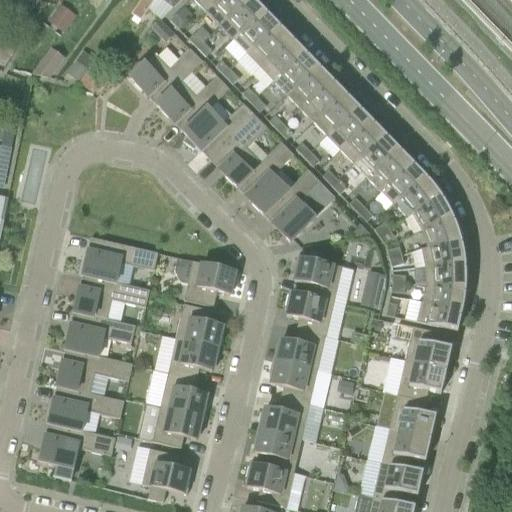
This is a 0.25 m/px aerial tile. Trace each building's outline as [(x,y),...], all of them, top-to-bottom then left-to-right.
[(143,0),(139,6),(131,17),(140,22),(147,13),(152,16),(162,3),(173,11),(184,0),(143,0)] [(193,0),(192,1),(206,15),(212,10),(222,0),(193,0)] [(222,0),(212,10),(225,24),(249,0),(222,0)] [(233,43),(263,14),(249,0),(225,24),(220,29),(233,43)] [(61,7),(49,23),(64,35),(76,18),(61,7)] [(263,14),(233,43),(247,57),(277,28),(263,14)] [(185,25),(176,16),(170,22),(179,32),(185,25)] [(25,36),(28,25),(14,21),(11,32),(25,36)] [(160,22),(151,31),(166,46),(174,37),(160,22)] [(290,41),(277,28),(247,57),(260,71),(290,41)] [(197,51),(204,45),(203,44),(211,37),(202,29),(189,42),(197,51)] [(17,41),(0,36),(0,54),(12,58),(17,41)] [(273,84),(303,55),(290,41),(260,71),(273,84)] [(204,45),(197,51),(206,60),(212,53),(204,45)] [(65,61),(51,51),(31,77),(50,82),(65,61)] [(154,57),(129,81),(141,93),(143,92),(158,107),(181,84),(182,85),(202,65),(190,52),(169,72),(154,57)] [(78,86),(91,69),(95,63),(83,53),(76,63),(66,76),(78,86)] [(0,66),(6,68),(11,59),(12,59),(12,58),(0,54),(0,66)] [(273,84),(287,98),(317,69),(303,55),(273,84)] [(224,78),(230,72),(222,63),(215,69),(224,78)] [(106,80),(91,69),(78,86),(93,97),(106,80)] [(317,69),(287,98),(300,112),(330,82),(317,69)] [(230,72),(224,78),(233,87),(239,81),(230,72)] [(156,108),(168,121),(170,119),(184,134),(207,112),(208,112),(228,92),(217,80),(196,100),(182,85),(181,84),(158,107),(156,108)] [(300,112),(313,126),(343,96),(330,82),(300,112)] [(251,106),(257,100),(248,91),(242,97),(251,106)] [(357,110),(343,96),(313,126),(327,139),(357,110)] [(257,100),(251,106),(260,115),(266,109),(257,100)] [(243,107),(222,127),(208,112),(207,112),(184,134),(183,136),(187,140),(183,144),(194,152),(198,147),(211,161),(209,163),(210,163),(255,119),(243,107)] [(370,124),(357,110),(327,139),(320,146),(333,160),(340,153),(370,124)] [(14,130),(16,119),(6,117),(3,128),(14,130)] [(278,133),(284,127),(275,118),(269,124),(278,133)] [(226,177),(225,179),(237,191),(238,189),(239,189),(261,167),(261,166),(246,152),(267,131),(255,119),(210,163),(210,164),(212,162),(226,177)] [(353,167),(383,137),(370,124),(340,153),(353,167)] [(284,127),(278,133),(287,142),(293,136),(284,127)] [(367,180),(397,151),(383,137),(353,167),(367,180)] [(253,204),(251,206),(263,218),(265,216),(288,194),(287,193),(273,179),(294,158),(281,146),(261,166),(261,167),(239,189),(253,204)] [(304,161),(311,155),(302,146),(296,152),(304,161)] [(380,194),(410,165),(397,151),(367,180),(380,194)] [(311,155),(304,161),(313,170),(320,163),(311,155)] [(424,179),(410,165),(380,194),(394,209),(395,207),(424,179)] [(279,231),(278,233),(290,245),(314,221),(323,212),(309,197),(320,185),(308,173),(287,193),(288,194),(265,216),(279,231)] [(331,188),(337,182),(329,173),(323,179),(331,188)] [(430,186),(427,182),(424,179),(395,207),(406,220),(439,198),(436,194),(433,190),(430,186)] [(346,191),(337,182),(331,188),(340,197),(346,191)] [(413,237),(422,233),(451,219),(449,214),(447,210),(445,206),(442,202),(439,198),(406,220),(404,222),(413,237)] [(358,216),(365,210),(356,200),(349,207),(358,216)] [(365,210),(358,216),(367,224),(373,218),(365,210)] [(453,223),(451,219),(422,233),(429,250),(429,251),(460,242),(459,237),(457,232),(455,228),(453,223)] [(374,232),(379,239),(390,232),(385,225),(374,232)] [(362,231),(351,233),(353,241),(363,239),(362,231)] [(390,232),(379,239),(384,246),(395,239),(390,232)] [(90,241),(82,278),(115,286),(120,266),(154,274),(158,256),(90,241)] [(421,252),(425,270),(465,266),(464,261),(463,257),(462,252),(461,247),(460,242),(429,251),(429,250),(421,252)] [(387,253),(390,262),(402,258),(400,250),(387,253)] [(402,258),(390,262),(392,270),(404,267),(402,258)] [(334,305),(342,270),(297,260),(293,277),(296,277),(294,284),(307,287),(304,298),(334,305)] [(181,285),(188,286),(184,303),(213,310),(217,295),(229,298),(231,291),(234,292),(238,275),(192,265),(177,261),(174,274),(181,285)] [(465,271),(465,266),(425,270),(425,288),(465,290),(466,285),(466,281),(465,276),(465,271)] [(145,311),(149,293),(115,286),(82,278),(73,315),(107,323),(111,303),(145,311)] [(392,286),(405,287),(405,279),(393,278),(392,286)] [(405,287),(392,286),(392,295),(404,295),(405,287)] [(360,307),(377,311),(382,291),(365,287),(360,307)] [(462,315),(462,314),(463,309),(464,305),(464,300),(465,295),(465,290),(425,288),(423,305),(423,306),(462,315)] [(296,333),(325,340),(326,340),(334,305),(304,298),(289,295),(285,311),(288,312),(286,319),(299,322),(296,333)] [(423,305),(421,305),(416,325),(457,334),(462,315),(423,306),(423,305)] [(389,306),(386,318),(395,320),(397,308),(389,306)] [(212,314),(184,308),(176,342),(220,352),(224,336),(221,336),(222,329),(210,326),(212,314)] [(135,329),(107,323),(73,315),(65,352),(99,360),(103,340),(131,347),(135,329)] [(381,334),(383,325),(374,323),(372,332),(381,334)] [(441,337),(412,330),(405,364),(446,374),(451,351),(439,348),(441,337)] [(296,333),(294,345),(281,342),(279,349),(276,348),(273,364),(317,374),(325,340),(296,333)] [(368,338),(352,334),(350,344),(365,348),(368,338)] [(220,352),(176,342),(168,376),(197,383),(199,371),(212,374),(213,368),(216,368),(220,352)] [(90,397),(94,377),(128,385),(132,367),(99,360),(65,352),(56,389),(90,397)] [(331,377),(317,374),(273,364),(269,380),(272,381),(271,387),(283,390),(280,402),(309,408),(323,411),(331,377)] [(428,394),(441,397),(446,374),(405,364),(397,398),(426,405),(428,394)] [(205,404),(206,397),(194,394),(197,383),(168,376),(160,410),(204,421),(208,405),(205,404)] [(352,398),(355,386),(343,383),(341,395),(352,398)] [(124,404),(90,397),(56,389),(48,426),(81,434),(86,414),(120,422),(124,404)] [(430,442),(435,419),(423,416),(426,405),(397,398),(389,432),(430,442)] [(278,413),(265,410),(264,417),(261,416),(257,432),(301,442),(309,408),(280,402),(278,413)] [(160,410),(152,445),(181,451),(184,440),(196,443),(198,436),(201,437),(204,421),(160,410)] [(115,441),(81,434),(48,426),(39,464),(57,468),(54,480),(70,483),(77,451),(111,459),(115,441)] [(294,476),(301,442),(257,432),(253,448),(256,449),(255,455),(267,458),(265,470),(294,476)] [(430,442),(389,432),(381,466),(410,473),(412,462),(425,465),(430,442)] [(125,453),(128,441),(117,439),(115,450),(125,453)] [(123,461),(125,453),(115,450),(113,458),(123,461)] [(149,452),(141,487),(151,490),(148,502),(163,505),(166,493),(187,498),(191,481),(187,480),(189,473),(176,471),(179,459),(149,452)] [(247,490),(259,493),(257,505),(287,511),(297,511),(305,479),(294,476),(265,470),(249,466),(245,483),(248,484),(247,490)] [(405,496),(417,499),(422,476),(410,473),(381,466),(380,466),(372,501),(402,507),(405,496)] [(336,478),(333,492),(345,495),(347,495),(348,489),(344,477),(337,475),(336,478)] [(414,511),(414,510),(402,507),(372,501),(369,511),(414,511)]
